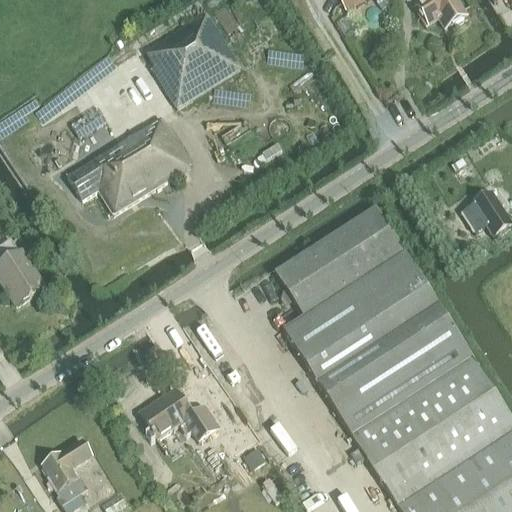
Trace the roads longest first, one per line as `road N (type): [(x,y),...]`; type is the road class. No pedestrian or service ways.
road 1 (unclassified): [(511,77),(0,406)]
road 2 (track): [(309,0),(401,148)]
